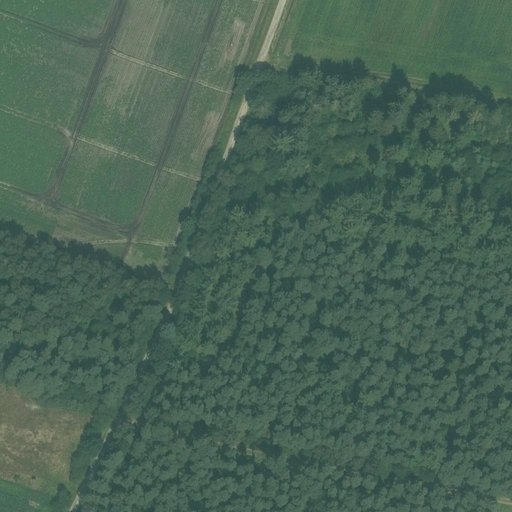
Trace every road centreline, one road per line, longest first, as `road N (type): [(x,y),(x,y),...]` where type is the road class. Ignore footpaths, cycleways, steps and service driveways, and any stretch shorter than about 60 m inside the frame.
road 1 (unclassified): [(283,0),(168,312),(72,511)]
road 2 (track): [(118,417),(239,452),(511,503)]
